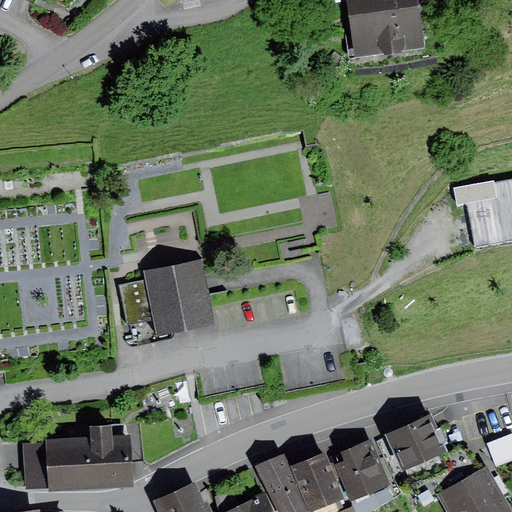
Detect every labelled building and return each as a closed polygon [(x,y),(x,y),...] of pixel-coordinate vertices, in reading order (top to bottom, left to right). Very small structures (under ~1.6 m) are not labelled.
[(199,0),(182,0),(184,9),(200,7),(199,0)] [(347,0),(355,59),(382,55),(393,56),(403,52),(425,49),(420,18),(448,15),(446,0),(347,0)] [(511,180),(463,189),(473,248),(511,241),(511,180)] [(201,260),(143,272),(144,280),(120,284),(128,323),(155,317),(159,337),(215,325),(201,260)] [(171,392),(161,396),(165,407),(175,403),(171,392)] [(432,419),(389,438),(404,472),(446,454),(444,447),(449,445),(442,429),(437,431),(432,419)] [(48,445),(24,446),(27,490),(48,489),(49,493),(132,488),(129,438),(113,439),(112,426),(89,428),(89,439),(47,441),(48,445)] [(511,434),(487,444),(496,467),(511,461),(511,434)] [(373,441),(341,454),(345,463),(337,466),(352,502),(391,487),(373,441)] [(314,511),(344,501),(327,454),(292,468),(309,511),(314,511)] [(306,511),(284,456),(257,468),(278,511),(306,511)] [(511,511),(489,468),(437,496),(446,511),(511,511)] [(209,511),(197,483),(154,502),(158,511),(209,511)] [(219,511),(275,511),(266,494),(241,506),(233,489),(215,498),(217,507),(219,511)] [(387,491),(353,507),(355,511),(371,511),(393,502),(387,491)]
